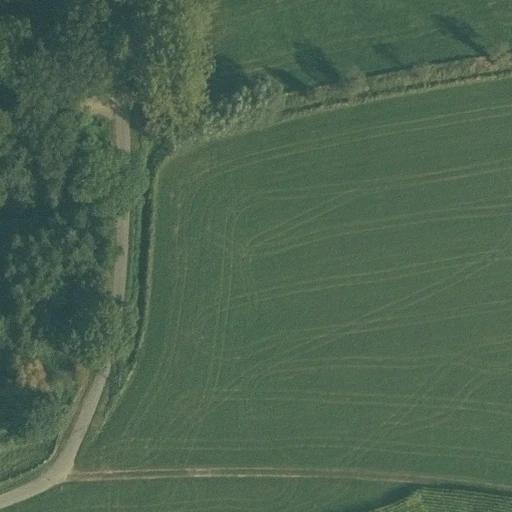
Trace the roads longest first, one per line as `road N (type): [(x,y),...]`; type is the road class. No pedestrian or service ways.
road 1 (residential): [(103,0),(123,145),(116,318),(85,420),(46,486),(0,502)]
road 2 (track): [(511,491),(282,472),(46,486)]
